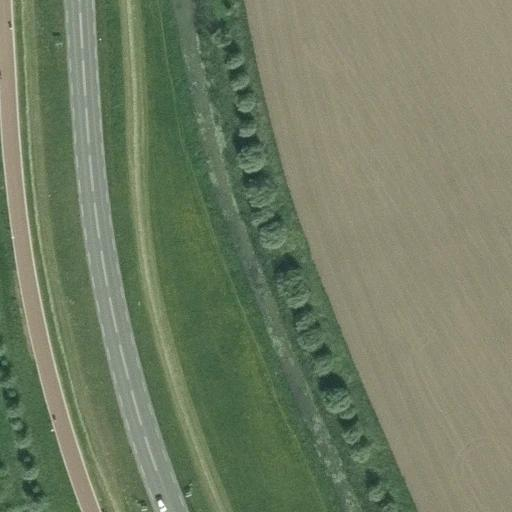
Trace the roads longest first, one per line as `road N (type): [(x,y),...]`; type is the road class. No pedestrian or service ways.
road 1 (secondary): [(170,511),(107,292),(77,0)]
road 2 (unclassified): [(90,511),(30,296),(0,0)]
